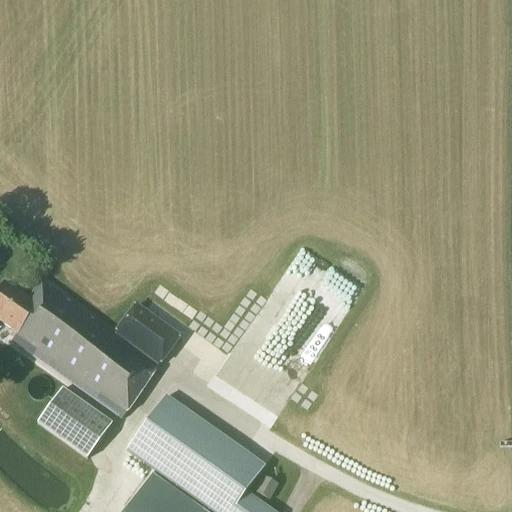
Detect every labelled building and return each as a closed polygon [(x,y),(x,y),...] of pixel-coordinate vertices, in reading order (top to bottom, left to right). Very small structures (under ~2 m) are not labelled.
[(304,245),(281,281),(309,298),(331,263),(304,245)] [(4,285),(0,290),(0,323),(16,334),(10,342),(120,420),(159,365),(42,279),(27,301),(4,285)] [(159,364),(179,336),(136,305),(116,333),(159,364)] [(110,425),(61,390),(36,425),(85,460),(110,425)] [(125,452),(209,511),(270,511),(246,494),(265,468),(165,397),(125,452)] [(123,452),(118,460),(145,479),(150,471),(123,452)] [(202,511),(151,476),(125,511),(202,511)] [(263,479),(254,494),(268,502),(277,487),(263,479)]
